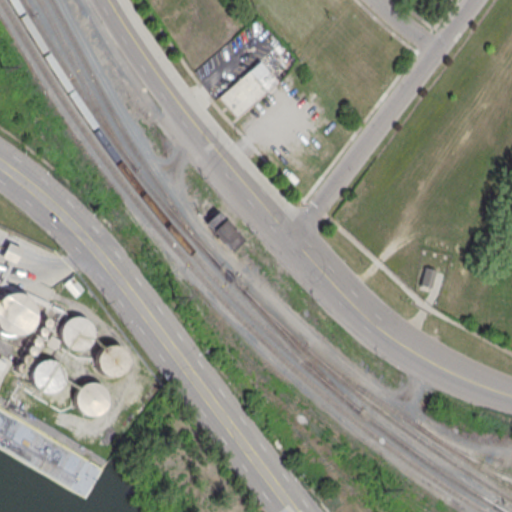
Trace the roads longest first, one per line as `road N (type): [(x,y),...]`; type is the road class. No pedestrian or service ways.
road 1 (tertiary): [(293,511),(107,263),(0,163)]
road 2 (tertiary): [(291,239),(239,183),(107,0)]
road 3 (residential): [(291,239),(471,0)]
road 4 (tertiary): [(492,390),(401,342),(353,299)]
